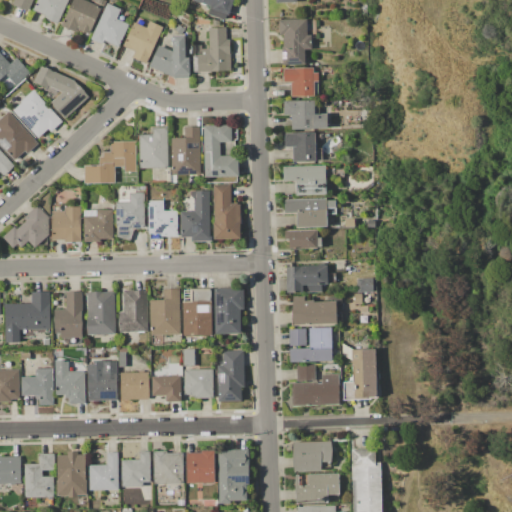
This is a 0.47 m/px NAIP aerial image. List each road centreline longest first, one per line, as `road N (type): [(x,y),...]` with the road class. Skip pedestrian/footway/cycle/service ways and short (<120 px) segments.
road 1 (residential): [(273,511),(256,0)]
road 2 (residential): [(0,24),(168,101),(261,103)]
road 3 (residential): [(0,431),(270,425)]
road 4 (residential): [(0,269),(265,264)]
road 5 (residential): [(0,216),(137,87)]
road 6 (residential): [(270,425),(440,420)]
